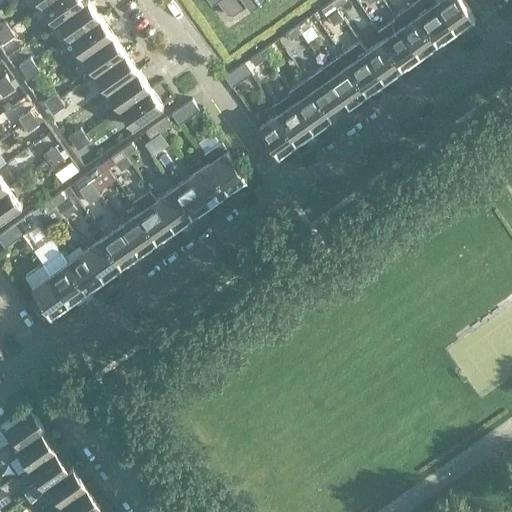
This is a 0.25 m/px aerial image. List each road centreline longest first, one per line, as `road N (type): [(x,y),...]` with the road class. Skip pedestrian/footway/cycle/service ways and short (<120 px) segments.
road 1 (residential): [(42,363),(283,188)]
road 2 (residential): [(283,188),(511,23)]
road 3 (residential): [(283,188),(150,0)]
road 4 (residential): [(147,511),(42,363)]
